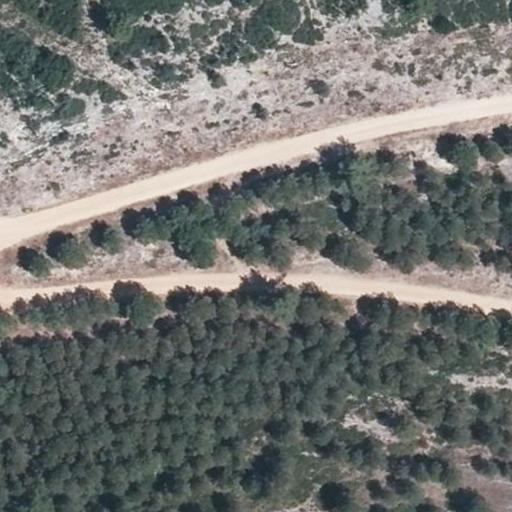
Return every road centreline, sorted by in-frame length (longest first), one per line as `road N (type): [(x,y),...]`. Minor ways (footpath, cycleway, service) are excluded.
road 1 (track): [(0,238),(79,203),(349,137),(511,110)]
road 2 (track): [(511,305),(290,284),(0,300)]
